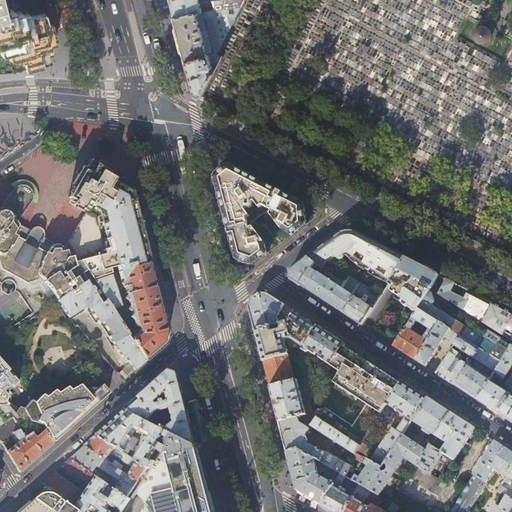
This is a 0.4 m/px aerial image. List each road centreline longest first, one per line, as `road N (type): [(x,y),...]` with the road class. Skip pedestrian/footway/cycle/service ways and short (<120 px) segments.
road 1 (residential): [(265,276),(492,425)]
road 2 (tertiary): [(17,488),(214,317)]
road 3 (secondary): [(355,204),(196,125),(158,120)]
road 4 (primary): [(158,120),(214,317)]
road 5 (secondary): [(511,284),(355,204)]
road 6 (primary): [(214,317),(257,484)]
